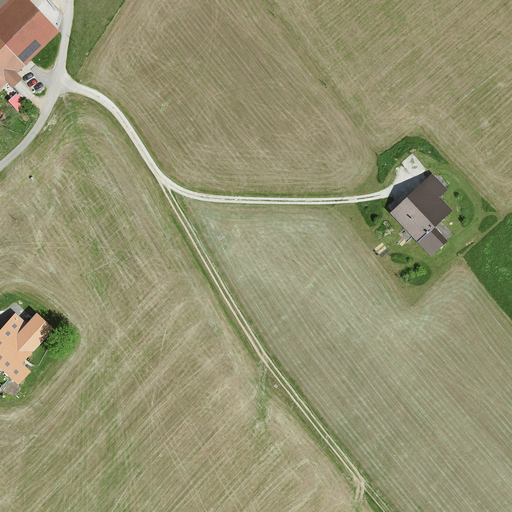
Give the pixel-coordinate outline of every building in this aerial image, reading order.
[(27,0),(18,0),(0,17),(0,37),(27,65),(60,33),(27,0)] [(0,0),(0,17),(18,0),(0,0)] [(0,91),(27,65),(0,37),(0,91)] [(434,177),(393,216),(421,244),(437,229),(454,212),(441,198),(448,191),(434,177)] [(450,243),(437,229),(421,244),(434,258),(450,243)] [(17,317),(0,335),(0,363),(21,382),(30,372),(22,365),(54,331),(37,316),(28,326),(17,317)]
